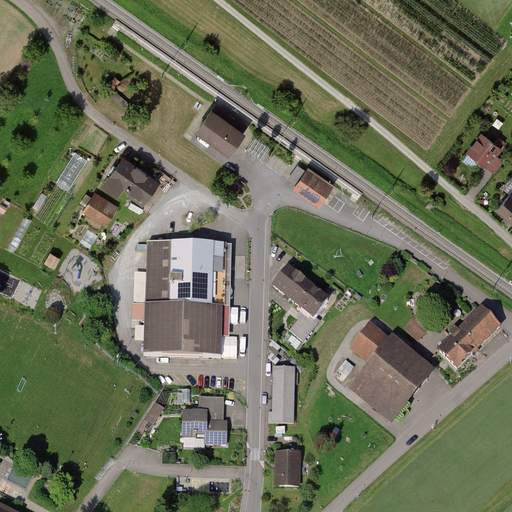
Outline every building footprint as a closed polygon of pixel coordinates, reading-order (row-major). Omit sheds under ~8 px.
[(244,133),(212,110),(198,130),(230,152),(244,133)] [(468,153),(495,175),(506,161),(499,156),(503,150),(483,134),(468,153)] [(72,188),(89,156),(74,148),(57,180),(72,188)] [(158,183),(124,159),(105,185),(117,193),(122,186),(145,201),(158,183)] [(321,201),(330,188),(298,167),(289,179),(302,188),(310,193),(318,199),(321,201)] [(511,193),(497,211),(511,224),(511,193)] [(116,206),(97,194),(88,209),(107,221),(116,206)] [(224,247),(147,245),(144,356),(221,359),(224,247)] [(59,258),(52,254),(47,263),(54,267),(59,258)] [(328,300),(288,269),(274,288),(305,312),(290,332),(303,343),(319,322),(314,318),(328,300)] [(134,301),(134,319),(145,319),(145,301),(134,301)] [(500,328),(483,310),(459,334),(455,330),(449,335),(453,339),(439,352),(457,370),(500,328)] [(421,314),(404,329),(418,344),(435,329),(421,314)] [(428,379),(368,331),(355,348),(372,362),(350,390),(392,423),(428,379)] [(270,373),(269,424),(294,425),(295,374),(270,373)] [(201,415),(185,415),(184,439),(205,439),(205,449),(228,450),(229,423),(223,424),(224,401),(202,400),(201,415)] [(299,455),(277,455),(276,486),(298,487),(299,455)]
